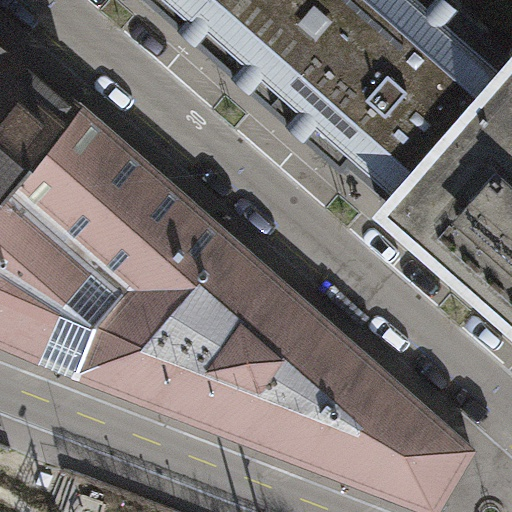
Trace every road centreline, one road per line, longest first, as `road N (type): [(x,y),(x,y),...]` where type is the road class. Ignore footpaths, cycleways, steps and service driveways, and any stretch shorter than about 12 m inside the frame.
road 1 (residential): [(511,408),(50,0)]
road 2 (residential): [(0,392),(306,511)]
